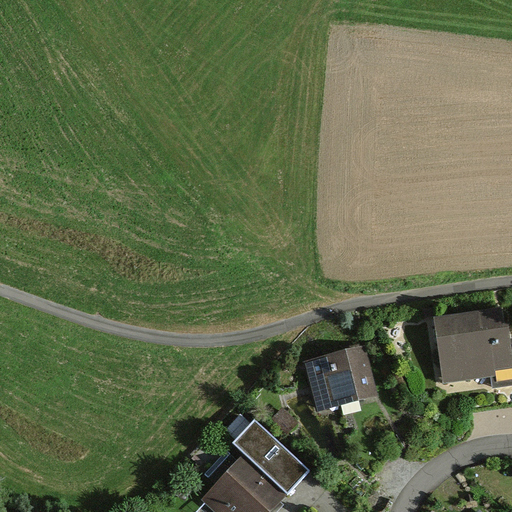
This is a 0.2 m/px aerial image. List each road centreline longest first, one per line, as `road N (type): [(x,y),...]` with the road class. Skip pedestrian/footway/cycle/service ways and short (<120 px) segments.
road 1 (unclassified): [(0,292),(131,336),(202,344),(268,336),(347,307),(511,283)]
road 2 (residential): [(406,511),(415,491),(447,461),(511,445)]
